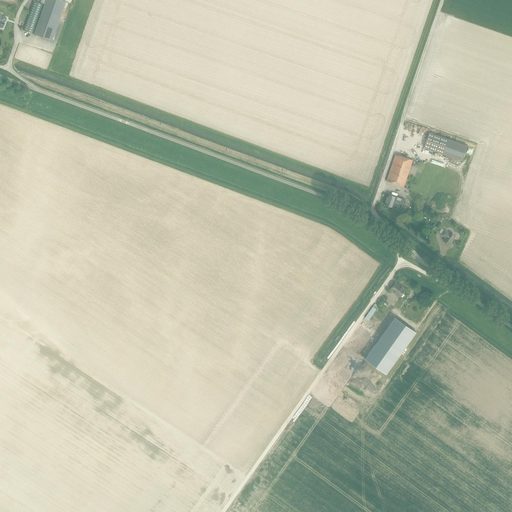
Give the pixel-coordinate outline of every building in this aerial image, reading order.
[(33,34),(44,4),(33,0),(23,30),(33,34)] [(52,41),(54,36),(66,2),(60,0),(46,0),(34,34),(52,41)] [(467,146),(429,133),(424,148),(462,160),(467,146)] [(395,154),(386,181),(404,187),(413,160),(395,154)] [(406,200),(388,194),(385,205),(392,208),(393,204),(395,205),(396,202),(404,205),(406,200)] [(441,235),(444,237),(445,238),(443,241),(449,245),(456,236),(449,232),(449,233),(444,230),(441,235)] [(406,290),(402,286),(399,284),(398,285),(395,283),(390,289),(400,297),(406,290)] [(373,306),(365,318),(368,320),(377,309),(373,306)] [(395,318),(365,359),(387,375),(416,333),(395,318)]
